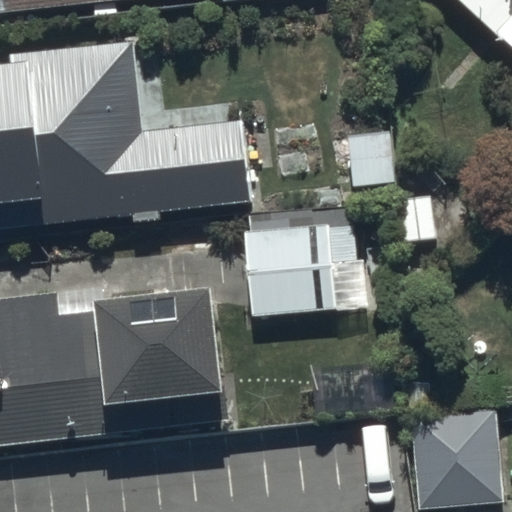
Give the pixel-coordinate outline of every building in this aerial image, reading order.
[(0,0),(0,14),(133,0),(0,0)] [(511,0),(440,0),(511,70),(511,0)] [(9,65),(0,65),(0,238),(165,221),(163,209),(254,200),(245,120),(143,131),(133,41),(8,54),(9,65)] [(391,131),(348,135),(352,184),(395,181),(391,131)] [(356,219),(244,230),(252,317),(340,309),(335,255),(359,253),(356,219)] [(57,296),(0,302),(0,446),(225,421),(212,298),(60,315),(57,296)] [(505,511),(498,433),(414,440),(420,511),(505,511)]
